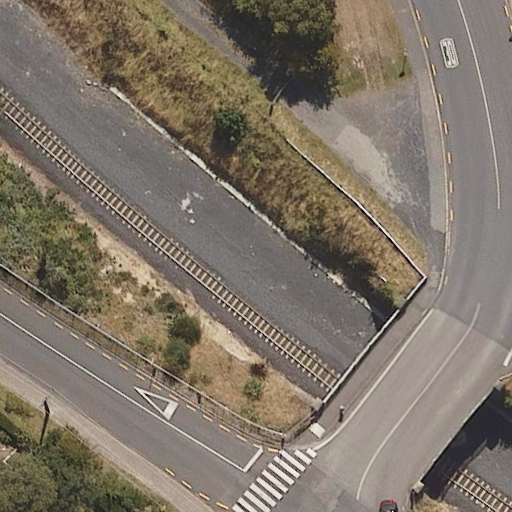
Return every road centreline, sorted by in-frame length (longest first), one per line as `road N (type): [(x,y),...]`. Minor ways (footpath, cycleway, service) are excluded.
road 1 (residential): [(0,312),(245,471),(357,509)]
road 2 (track): [(185,0),(283,82),(499,209)]
road 3 (residential): [(493,262),(473,324),(379,449),(357,509)]
road 4 (residential): [(457,0),(496,162),(493,262)]
